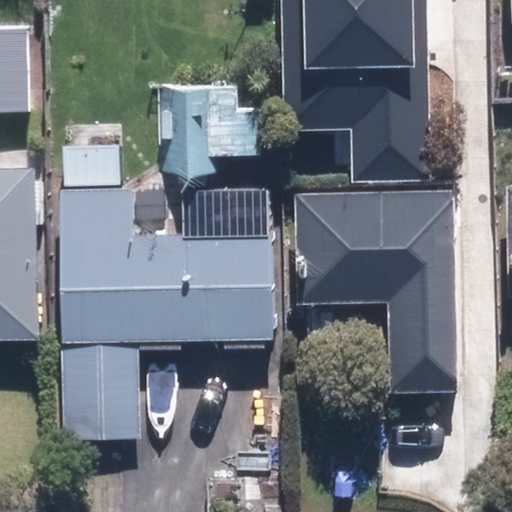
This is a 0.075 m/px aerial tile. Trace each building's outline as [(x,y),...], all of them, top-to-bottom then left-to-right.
[(356,126),(356,180),(427,179),(425,0),(286,0),(288,127),(356,126)] [(0,110),(26,111),(25,29),(0,29),(0,110)] [(161,87),(164,172),(215,170),(212,86),(161,87)] [(36,169),(0,169),(0,339),(39,339),(36,169)] [(136,188),(66,188),(64,433),(134,434),(135,337),(273,338),(273,229),(136,229),(136,188)] [(455,196),(298,196),(299,302),(385,301),(385,386),(456,386),(455,196)]
